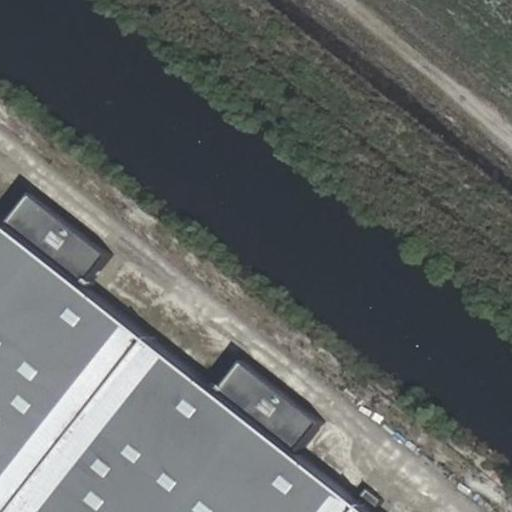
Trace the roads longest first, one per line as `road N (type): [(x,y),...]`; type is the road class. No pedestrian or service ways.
road 1 (track): [(511,227),(226,0)]
road 2 (track): [(511,133),(344,0)]
